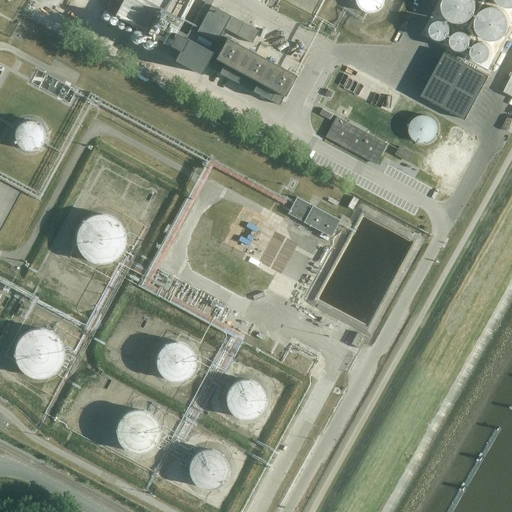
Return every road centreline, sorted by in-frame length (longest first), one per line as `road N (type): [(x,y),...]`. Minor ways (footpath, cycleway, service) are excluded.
road 1 (unclassified): [(283,511),(444,221),(370,177)]
road 2 (unclassified): [(318,511),(511,155)]
